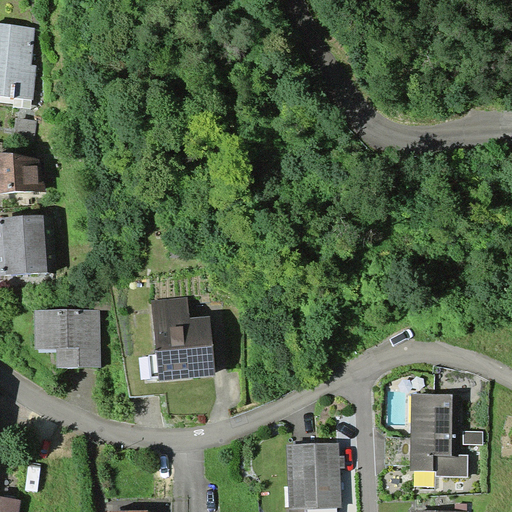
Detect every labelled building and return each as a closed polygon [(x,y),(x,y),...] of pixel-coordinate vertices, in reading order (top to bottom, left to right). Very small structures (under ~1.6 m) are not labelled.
[(32,64),(36,27),(0,23),(0,95),(33,99),(37,65),(32,64)] [(37,121),(15,118),(13,137),(35,139),(37,121)] [(45,158),(0,152),(0,194),(46,191),(45,158)] [(0,275),(56,272),(52,214),(0,217),(0,275)] [(187,297),(152,300),(159,381),(216,375),(211,316),(189,318),(187,297)] [(57,349),(57,367),(101,367),(101,310),(35,310),(35,349),(57,349)] [(435,477),(468,477),(469,454),(459,454),(459,456),(452,456),(453,394),(411,393),(410,471),(435,471),(435,477)] [(484,431),(463,431),(463,444),(483,444),(484,431)] [(339,443),(287,445),(289,511),(307,511),(308,509),(337,508),(342,508),(340,468),(339,456),(339,443)] [(19,511),(21,500),(0,497),(0,511),(19,511)]
